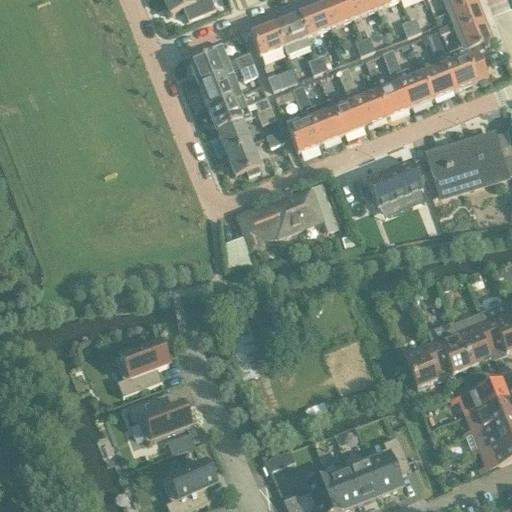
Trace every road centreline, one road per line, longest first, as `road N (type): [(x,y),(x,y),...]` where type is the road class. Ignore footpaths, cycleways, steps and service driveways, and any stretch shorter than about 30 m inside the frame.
road 1 (residential): [(214,211),(511,96)]
road 2 (track): [(219,287),(511,234)]
road 3 (track): [(0,321),(219,287)]
road 4 (residential): [(185,349),(256,511)]
road 5 (residential): [(214,211),(155,54)]
road 6 (residential): [(155,54),(290,0)]
